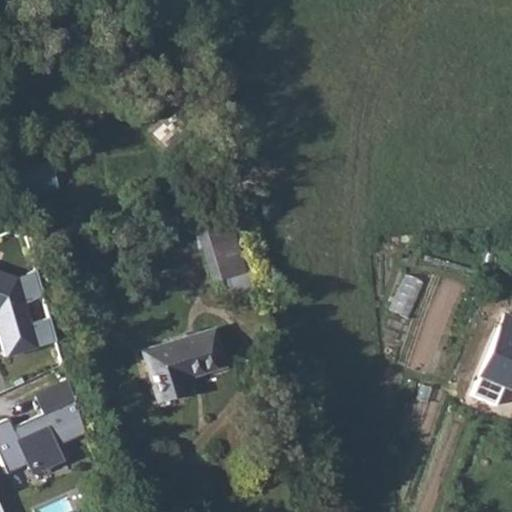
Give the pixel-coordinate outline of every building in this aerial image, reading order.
[(228,220),(203,227),(218,279),(220,279),(229,306),(252,299),(228,220)] [(0,323),(19,328),(26,304),(11,300),(19,274),(0,269),(0,323)] [(409,273),(402,286),(418,295),(425,282),(409,273)] [(511,318),(504,315),(470,395),(492,403),(500,385),(511,389),(511,318)] [(139,350),(154,395),(179,387),(176,378),(221,365),(209,329),(139,350)] [(7,416),(0,419),(0,464),(6,477),(22,469),(27,478),(65,459),(58,445),(81,433),(66,402),(13,429),(7,416)]
